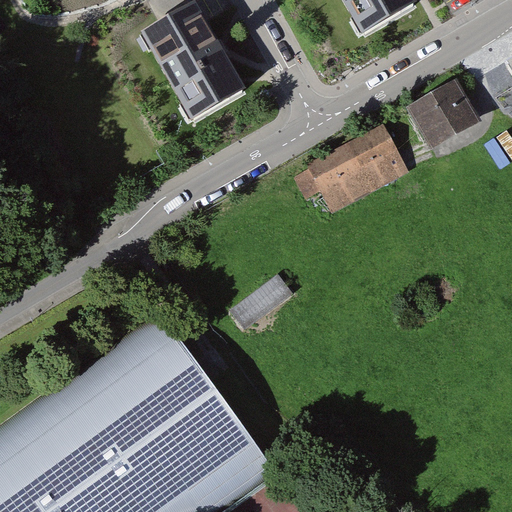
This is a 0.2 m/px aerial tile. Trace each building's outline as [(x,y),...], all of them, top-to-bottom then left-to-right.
[(338,0),(364,44),(418,14),(410,0),(338,0)] [(191,129),(245,99),(194,9),(140,39),(191,129)] [(409,113),(433,157),(482,130),(458,87),(409,113)] [(333,219),(410,180),(385,132),(308,171),(333,219)] [(234,311),(248,330),(298,294),(284,275),(234,311)] [(166,335),(0,436),(0,511),(204,511),(272,472),(195,347),(179,357),(166,335)]
